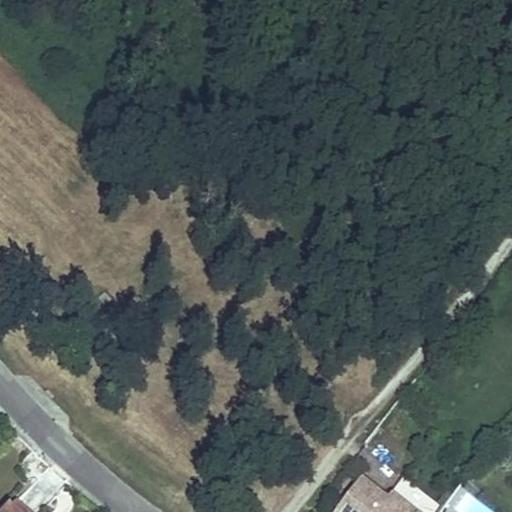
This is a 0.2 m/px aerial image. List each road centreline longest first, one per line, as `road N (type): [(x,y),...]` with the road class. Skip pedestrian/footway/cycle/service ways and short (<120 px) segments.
road 1 (track): [(340,447),(511,242)]
road 2 (residential): [(0,365),(143,511)]
